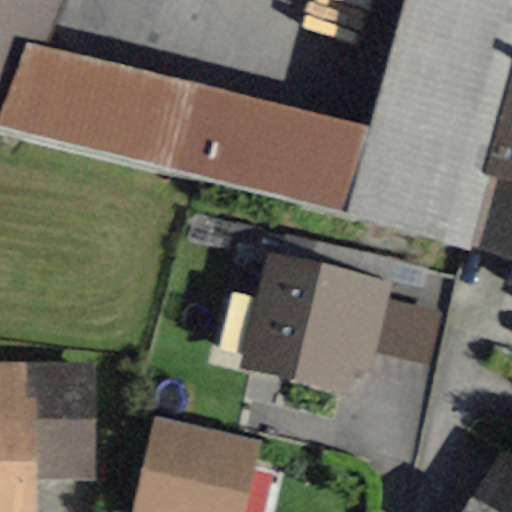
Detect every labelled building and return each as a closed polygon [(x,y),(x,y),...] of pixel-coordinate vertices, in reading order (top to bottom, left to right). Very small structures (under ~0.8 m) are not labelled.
[(0,0),(0,128),(33,43),(49,0),(0,0)] [(411,0),(380,128),(223,90),(196,183),(437,242),(496,0),(411,0)] [(223,90),(33,43),(0,128),(0,134),(196,183),(223,90)] [(511,178),(511,89),(490,170),(511,178)] [(274,276),(266,309),(234,302),(221,353),(340,383),(345,358),(365,363),(378,300),(274,276)] [(430,362),(442,308),(392,297),(380,351),(430,362)] [(0,511),(23,511),(23,476),(81,476),(81,374),(0,375),(0,511)] [(161,434),(142,511),(230,511),(244,453),(161,434)] [(511,511),(511,471),(506,468),(480,511),(511,511)]
